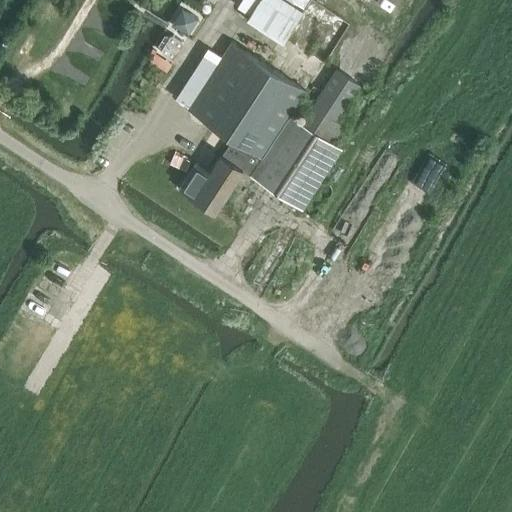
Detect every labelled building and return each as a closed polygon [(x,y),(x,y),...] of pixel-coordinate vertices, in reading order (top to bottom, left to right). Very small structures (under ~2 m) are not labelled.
[(304,11),(287,0),(241,0),(238,5),(249,13),(245,19),(283,43),(304,11)] [(114,26),(120,16),(98,4),(93,14),(114,26)] [(183,8),(172,24),(189,34),(199,18),(183,8)] [(184,44),(172,36),(160,54),(172,62),(184,44)] [(196,162),(179,189),(214,212),(241,169),(303,209),(342,147),(333,141),(344,124),(338,120),(361,84),(336,68),(302,121),(290,113),(305,90),(235,43),(190,111),(232,138),(221,155),(220,154),(209,171),(196,162)] [(208,48),(186,81),(203,91),(225,58),(208,48)] [(186,170),(191,160),(190,160),(191,158),(176,151),(175,153),(170,163),(186,170)]
